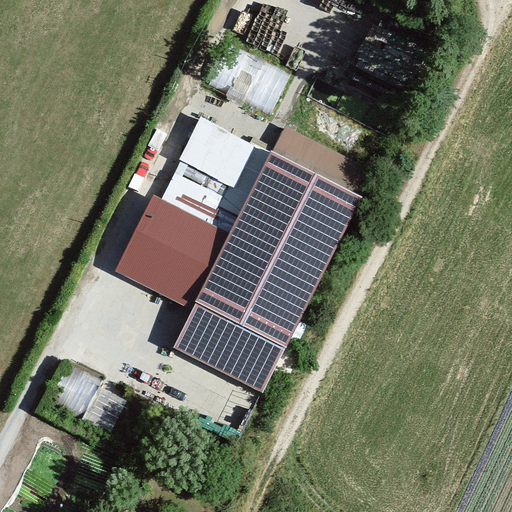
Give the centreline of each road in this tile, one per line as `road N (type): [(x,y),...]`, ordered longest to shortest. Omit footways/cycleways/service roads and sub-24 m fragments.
road 1 (track): [(254,511),(510,0)]
road 2 (residential): [(0,457),(40,376),(81,337),(168,160)]
road 3 (track): [(168,160),(189,73),(229,0)]
